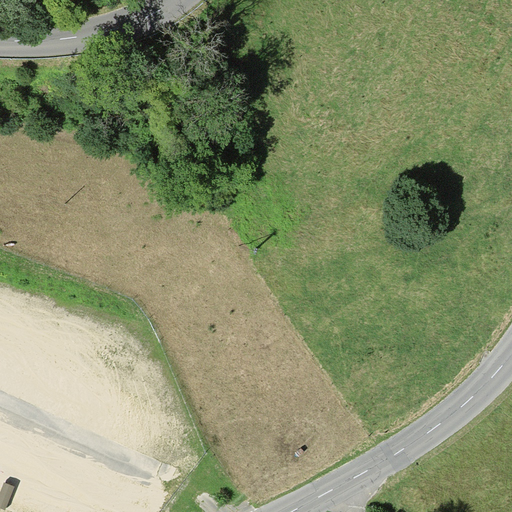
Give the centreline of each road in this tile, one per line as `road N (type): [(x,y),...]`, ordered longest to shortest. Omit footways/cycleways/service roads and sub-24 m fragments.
road 1 (tertiary): [(287,511),(393,454),(451,412),(511,351)]
road 2 (tertiary): [(176,0),(90,35),(0,39)]
